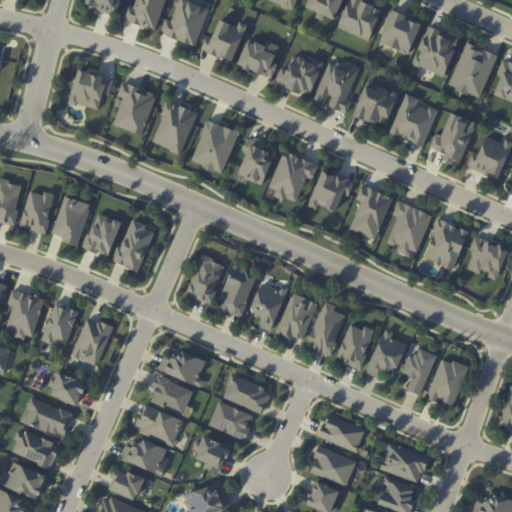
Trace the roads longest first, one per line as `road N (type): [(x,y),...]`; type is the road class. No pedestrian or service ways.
road 1 (residential): [(511,28),(493,210),(159,62),(0,17)]
road 2 (residential): [(0,132),(511,338)]
road 3 (residential): [(149,310),(511,457)]
road 4 (residential): [(61,511),(194,207)]
road 5 (residential): [(511,315),(441,511)]
road 6 (residential): [(0,255),(149,310)]
road 7 (residential): [(65,0),(23,137)]
